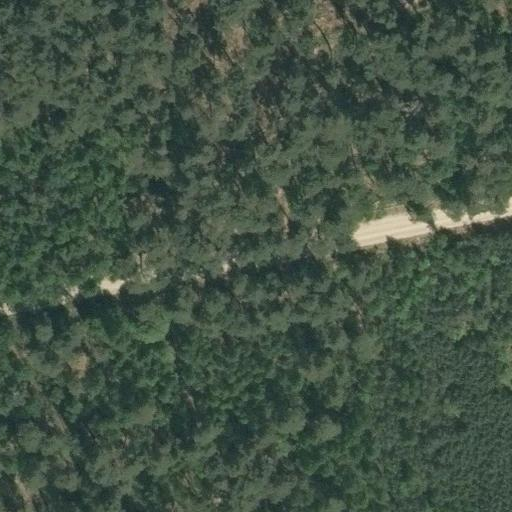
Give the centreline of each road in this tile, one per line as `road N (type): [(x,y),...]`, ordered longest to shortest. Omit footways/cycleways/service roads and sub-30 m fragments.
road 1 (track): [(511,207),(155,278)]
road 2 (track): [(155,278),(0,311)]
